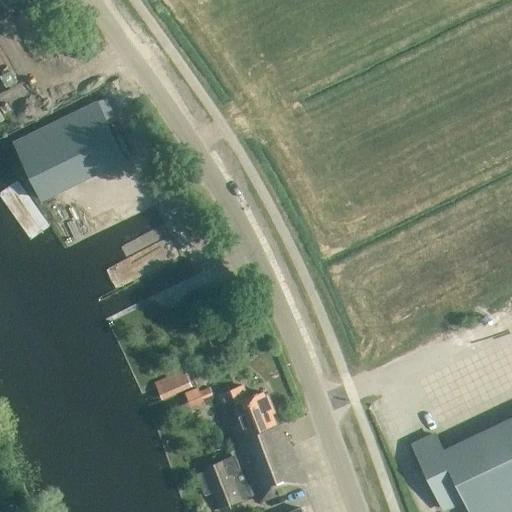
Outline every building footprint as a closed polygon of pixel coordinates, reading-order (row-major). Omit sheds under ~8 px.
[(13,142),(41,200),(125,158),(107,123),(116,118),(106,97),(13,142)] [(454,333),(480,326),(477,316),(452,323),(454,333)] [(226,412),(235,408),(241,423),(231,426),(237,441),(239,447),(279,432),(264,392),(248,398),(243,385),(219,394),(226,412)] [(435,434),(413,445),(443,509),(464,498),(470,511),(497,511),(511,505),(511,417),(443,450),(435,434)] [(281,438),(279,432),(239,447),(241,452),(203,466),(219,506),(256,492),(259,500),(304,483),(286,436),(281,438)]
